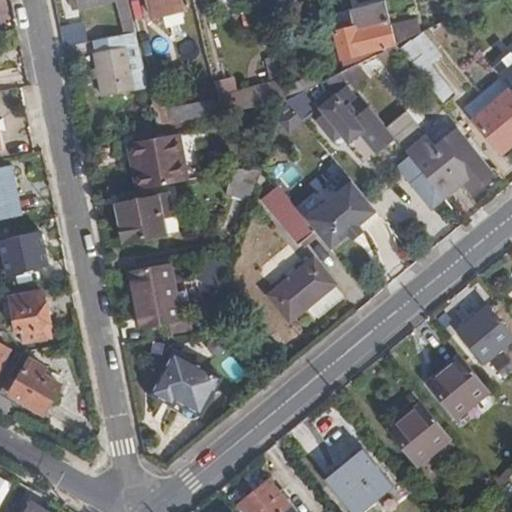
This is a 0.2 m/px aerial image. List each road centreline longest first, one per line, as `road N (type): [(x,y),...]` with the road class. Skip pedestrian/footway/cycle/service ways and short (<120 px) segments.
road 1 (residential): [(31,0),(140,511)]
road 2 (tertiary): [(511,214),(156,511)]
road 3 (residential): [(0,439),(123,511)]
